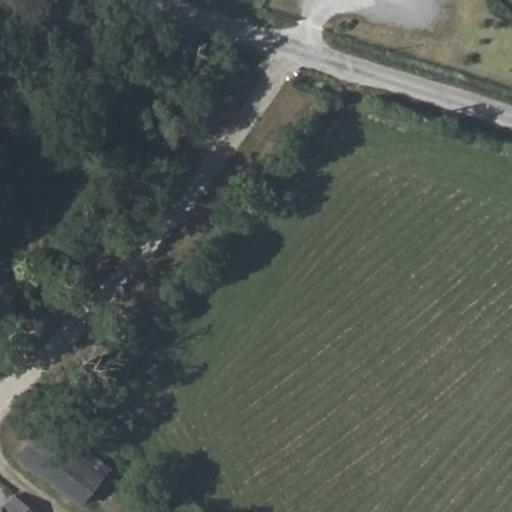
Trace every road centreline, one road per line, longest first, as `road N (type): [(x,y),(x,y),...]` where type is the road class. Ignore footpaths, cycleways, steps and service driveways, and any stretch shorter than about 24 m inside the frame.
road 1 (residential): [(300,55),(117,280),(0,393)]
road 2 (unclassified): [(300,55),(511,116)]
road 3 (unclassified): [(130,0),(300,55)]
